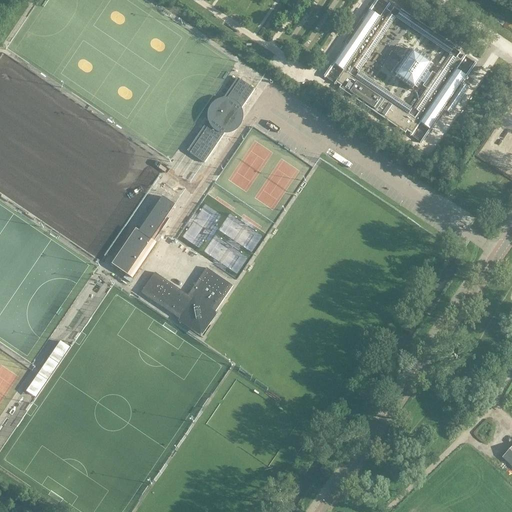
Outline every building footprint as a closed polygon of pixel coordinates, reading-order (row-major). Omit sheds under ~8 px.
[(345,44),(347,41),(348,41),(324,77),(324,78),(325,78),(334,84),(334,85),(335,84),(336,85),(337,83),(341,86),(339,88),(405,133),(407,131),(411,134),(410,135),(410,136),(410,137),(411,136),(420,143),(420,144),(421,143),(422,144),(446,108),(446,109),(444,111),(444,112),(445,111),(449,114),(449,115),(450,114),(451,115),(469,88),(468,87),(469,87),(468,86),(468,87),(463,84),(464,83),(463,83),(461,86),(476,64),(475,63),(476,62),(475,62),(475,63),(465,56),(466,56),(465,55),(465,56),(464,55),(464,56),(464,57),(462,61),(457,58),(460,53),(454,49),(454,47),(455,48),(455,47),(400,10),(401,11),(400,12),(394,8),(390,13),(387,10),(390,6),(390,5),(389,5),(390,4),(389,4),(382,0),(375,0),(363,19),(362,19),(364,16),(345,44)] [(190,153),(204,163),(225,133),(225,132),(228,132),(229,132),(231,131),(233,131),(235,129),(235,130),(238,127),(240,124),(241,120),(242,115),(240,110),(255,90),(240,80),(237,78),(223,99),(226,100),(225,100),(225,101),(223,101),(222,101),(218,102),(216,103),(215,105),(213,106),(212,107),(211,109),(211,111),(210,113),(210,115),(210,117),(210,118),(210,120),(211,122),(208,121),(187,151),(190,153)] [(163,197),(115,267),(132,278),(156,243),(152,240),(175,206),(163,197)] [(155,273),(141,293),(179,319),(178,321),(201,337),(211,323),(218,314),(215,312),(233,286),(206,268),(188,295),(155,273)] [(60,340),(27,391),(36,397),(69,346),(60,340)] [(511,466),(511,447),(502,457),(511,466)]
